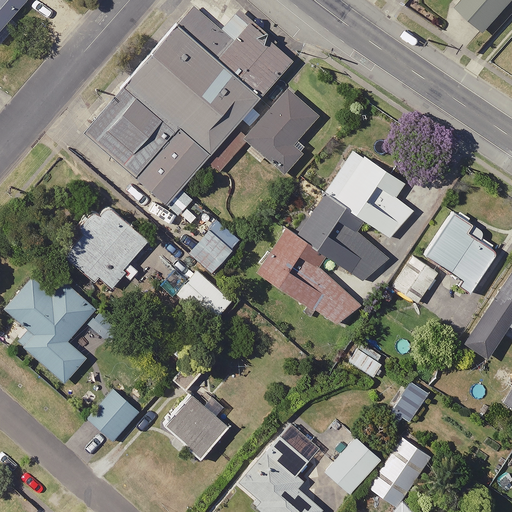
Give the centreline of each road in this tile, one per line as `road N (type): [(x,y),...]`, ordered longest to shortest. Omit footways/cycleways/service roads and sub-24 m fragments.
road 1 (secondary): [(314,0),(511,137)]
road 2 (residential): [(0,151),(132,0)]
road 3 (residential): [(0,410),(116,511)]
